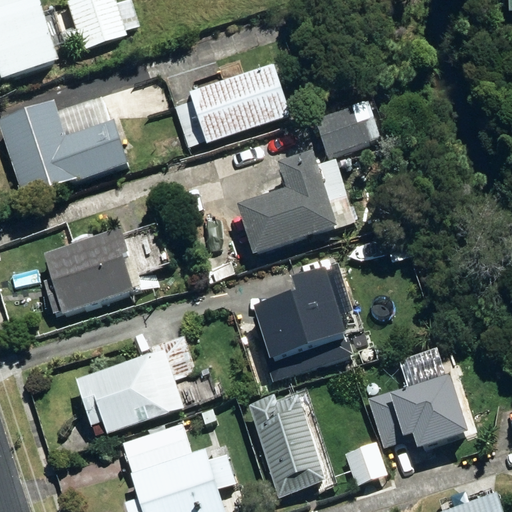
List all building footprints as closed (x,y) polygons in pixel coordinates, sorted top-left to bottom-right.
[(23,0),(0,7),(0,72),(4,87),(61,69),(39,0),(23,0)] [(88,0),(70,6),(84,53),(127,40),(115,0),(88,0)] [(215,143),(218,150),(299,123),(283,73),(201,100),(203,105),(181,113),(193,151),(215,143)] [(324,125),(335,160),(388,144),(376,108),(324,125)] [(9,125),(33,203),(136,172),(124,130),(76,145),(65,109),(9,125)] [(391,150),(371,156),(375,168),(395,162),(391,150)] [(247,214),(264,264),(350,235),(326,161),(291,172),(299,198),(247,214)] [(70,317),(71,320),(143,298),(135,269),(141,267),(132,238),(55,262),(62,285),(53,288),(63,319),(70,317)] [(329,277),(292,288),(296,301),(257,313),(278,383),(354,359),(329,277)] [(112,428),(116,440),(193,416),(183,386),(204,379),(192,342),(159,353),(162,362),(85,387),(100,432),(112,428)] [(420,456),(471,439),(450,376),(368,404),(384,452),(415,442),(420,456)] [(258,413),(284,504),(334,490),(311,406),(288,413),(286,405),(258,413)] [(136,509),(136,511),(232,511),(215,458),(199,463),(189,431),(130,450),(148,506),(136,509)] [(354,462),(363,491),(394,481),(386,452),(354,462)]
